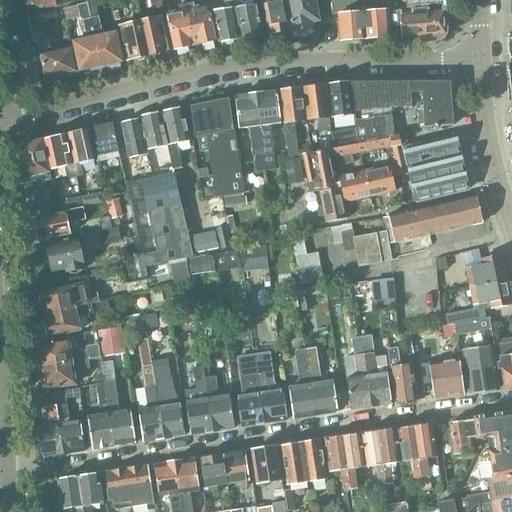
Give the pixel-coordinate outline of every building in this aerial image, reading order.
[(21,0),(24,11),(61,5),(74,1),(74,0),(21,0)] [(149,0),(152,10),(161,8),(159,0),(149,0)] [(240,39),(231,0),(223,0),(225,9),(211,11),(218,42),(240,39)] [(239,0),(231,0),(240,39),(262,36),(255,5),(241,7),(239,0)] [(319,21),(314,0),(285,0),(292,32),(294,31),(299,33),(306,32),(310,28),(312,28),(311,22),(319,21)] [(329,0),(331,8),(381,5),(395,8),(406,10),(445,6),(444,4),(443,0),(329,0)] [(262,5),(269,35),(278,34),(281,35),(286,34),(288,32),(291,31),(285,1),(262,5)] [(100,67),(89,19),(86,3),(76,6),(78,18),(81,21),(83,30),(82,32),(82,35),(85,37),(85,39),(72,42),(78,72),(82,71),(82,73),(92,71),(92,69),(100,67)] [(193,3),(185,4),(194,45),(214,41),(207,5),(194,7),(193,3)] [(194,45),(185,4),(178,6),(179,11),(166,14),(174,50),(194,45)] [(338,14),(340,41),(390,38),(389,27),(397,27),(395,8),(385,6),(372,7),(372,11),(338,14)] [(397,27),(401,26),(402,43),(436,41),(436,39),(439,39),(445,33),(445,30),(446,30),(446,27),(445,27),(444,10),(445,10),(444,7),(406,10),(395,8),(397,27)] [(21,36),(30,35),(27,19),(27,17),(18,19),(21,36)] [(32,44),(37,43),(37,42),(44,41),(39,17),(27,19),(30,35),(32,44)] [(97,17),(89,19),(100,67),(108,65),(109,67),(119,65),(118,63),(122,62),(115,33),(101,36),(97,17)] [(160,17),(140,22),(147,56),(150,56),(153,57),(157,56),(159,54),(168,52),(160,17)] [(147,56),(140,22),(119,26),(126,61),(135,59),(138,61),(143,59),(145,57),(147,56)] [(37,42),(37,43),(45,79),(63,75),(66,77),(71,76),(73,73),(75,72),(70,49),(50,53),(47,40),(44,41),(37,42)] [(10,54),(17,85),(20,85),(23,86),(29,85),(31,82),(40,80),(33,49),(10,54)] [(332,118),(353,115),(350,82),(347,83),(345,81),(340,82),(338,84),(328,85),(332,118)] [(353,115),(356,136),(357,145),(393,138),(390,108),(411,107),(411,111),(417,110),(419,128),(453,125),(450,82),(361,82),(361,83),(351,84),(351,82),(350,82),(353,115)] [(304,88),(308,120),(317,119),(318,132),(330,131),(324,85),(322,86),(320,84),(315,85),(313,87),(304,88)] [(284,123),(288,157),(298,156),(294,122),(304,121),(301,88),(298,89),(296,87),(291,88),(290,90),(280,91),(284,123)] [(277,91),(256,94),(266,171),(276,169),(274,152),(270,125),(281,123),(277,91)] [(266,171),(256,94),(235,97),(239,129),(249,127),(255,172),(266,171)] [(201,153),(208,152),(216,198),(225,196),(226,207),(245,205),(240,162),(238,162),(234,129),(233,129),(228,98),(222,99),(218,96),(212,98),(210,102),(207,103),(204,99),(198,101),(196,105),(190,106),(194,138),(199,137),(201,153)] [(171,162),(172,170),(181,168),(176,144),(188,141),(182,108),(160,113),(167,146),(171,162)] [(140,123),(146,151),(167,146),(160,113),(139,117),(140,123)] [(91,128),(97,156),(118,152),(112,123),(110,124),(107,122),(102,123),(100,126),(91,128)] [(140,123),(122,127),(128,155),(128,158),(147,155),(146,151),(140,123)] [(74,132),(65,134),(75,177),(83,175),(80,163),(93,160),(87,129),(84,130),(82,128),(76,129),(74,132)] [(75,177),(65,134),(56,136),(53,134),(48,135),(47,138),(44,139),(51,169),(64,166),(67,179),(75,177)] [(403,153),(415,202),(469,189),(456,134),(402,147),(403,153)] [(338,139),(339,148),(357,145),(356,136),(338,139)] [(339,148),(302,155),(309,193),(335,188),(333,179),(329,159),(392,147),(394,156),(403,153),(402,147),(399,137),(393,138),(357,145),(339,148)] [(51,180),(42,139),(31,142),(28,140),(22,141),(20,144),(16,145),(24,178),(40,175),(42,183),(51,180)] [(310,142),(312,151),(324,149),(322,140),(310,142)] [(395,165),(364,172),(370,197),(396,191),(393,178),(407,175),(403,153),(394,156),(395,165)] [(335,158),(337,166),(353,163),(351,155),(335,158)] [(287,162),(290,182),(304,179),(300,160),(287,162)] [(146,202),(138,203),(140,214),(148,212),(151,227),(144,229),(146,239),(154,238),(157,252),(143,255),(145,267),(192,256),(172,170),(171,162),(162,164),(164,175),(141,180),(146,202)] [(207,169),(198,170),(199,179),(208,178),(207,169)] [(339,178),(333,179),(335,188),(341,186),(345,203),(351,201),(356,200),(370,197),(364,172),(339,178)] [(323,204),(316,206),(318,215),(325,214),(326,222),(346,218),(340,187),(320,191),(323,204)] [(91,195),(80,198),(82,208),(94,205),(91,195)] [(57,207),(58,213),(82,208),(80,198),(68,200),(69,205),(57,207)] [(119,199),(106,202),(110,220),(123,217),(119,199)] [(57,212),(56,204),(38,208),(40,216),(57,212)] [(82,208),(58,213),(33,219),(36,229),(32,230),(34,239),(37,238),(38,242),(69,235),(67,223),(85,219),(82,208)] [(481,212),(445,219),(449,237),(485,231),(481,212)] [(400,213),(382,218),(390,254),(408,249),(400,213)] [(99,218),(102,230),(111,228),(109,216),(99,218)] [(382,218),(364,222),(373,258),(390,254),(382,218)] [(364,222),(347,226),(355,262),(373,258),(364,222)] [(347,226),(330,230),(338,266),(355,262),(347,226)] [(100,231),(103,243),(120,239),(118,227),(100,231)] [(330,230),(312,234),(320,270),(338,266),(330,230)] [(485,231),(449,237),(452,256),(488,249),(485,231)] [(312,234),(294,239),(302,274),(320,270),(312,234)] [(191,241),(194,253),(218,248),(215,236),(191,241)] [(46,262),(49,263),(48,267),(50,270),(51,271),(66,268),(67,273),(68,275),(69,273),(76,273),(82,270),(83,272),(84,269),(80,253),(84,252),(81,239),(45,246),(47,253),(45,256),(45,259),(46,262)] [(239,247),(241,261),(264,257),(263,243),(239,247)] [(214,255),(218,272),(240,268),(236,251),(214,255)] [(142,253),(133,255),(138,278),(147,276),(145,267),(143,255),(142,253)] [(189,259),(191,276),(214,272),(212,256),(189,259)] [(465,269),(469,287),(506,280),(501,256),(480,260),(481,266),(465,269)] [(264,257),(241,261),(243,275),(269,271),(267,257),(264,257)] [(445,258),(436,260),(438,271),(447,269),(445,258)] [(186,262),(169,266),(171,273),(187,270),(186,262)] [(395,303),(392,281),(392,278),(371,281),(374,306),(395,303)] [(506,280),(469,287),(473,306),(490,302),(491,309),(511,304),(506,280)] [(295,281),(285,282),(287,299),(297,298),(295,281)] [(43,305),(44,314),(103,301),(101,292),(73,298),(70,285),(38,292),(38,293),(36,297),(37,302),(40,304),(41,306),(43,305)] [(298,289),(306,342),(315,341),(308,298),(320,296),(319,286),(298,289)] [(181,298),(184,326),(196,324),(194,297),(181,298)] [(103,301),(44,314),(46,322),(44,322),(44,324),(42,327),(44,332),(47,334),(47,336),(79,330),(77,321),(110,314),(107,301),(103,302),(103,301)] [(485,318),(483,307),(445,315),(447,325),(485,318)] [(155,315),(146,316),(147,329),(157,328),(155,315)] [(454,325),(455,336),(491,329),(489,318),(454,325)] [(119,330),(100,333),(98,333),(102,357),(123,354),(119,330)] [(386,337),(388,346),(396,345),(394,336),(386,337)] [(371,337),(362,338),(371,408),(391,405),(385,357),(374,358),(373,354),(371,337)] [(347,387),(337,388),(341,412),(351,410),(371,408),(362,338),(352,339),(357,377),(346,379),(347,387)] [(39,358),(40,367),(88,360),(86,351),(71,353),(69,340),(37,345),(37,348),(36,350),(36,356),(39,358)] [(511,355),(511,343),(494,346),(495,357),(511,355)] [(463,350),(466,372),(496,368),(492,347),(463,350)] [(315,348),(305,350),(315,416),(337,413),(341,412),(337,388),(333,389),(332,380),(326,381),(320,375),(315,348)] [(387,350),(395,405),(413,402),(417,399),(412,364),(400,366),(397,348),(387,350)] [(315,416),(305,350),(295,351),(299,378),(295,386),(288,387),(293,419),(315,416)] [(268,354),(254,356),(264,424),(286,420),(282,390),(281,389),(278,389),(273,383),(268,354)] [(511,355),(500,357),(504,390),(511,388),(511,355)] [(153,367),(152,365),(150,356),(141,357),(149,409),(138,411),(143,442),(164,439),(153,367)] [(264,424),(254,356),(238,359),(244,395),(237,396),(242,427),(264,424)] [(431,377),(434,399),(460,395),(463,391),(459,359),(419,365),(420,378),(431,377)] [(88,360),(40,367),(42,376),(40,379),(41,384),(43,387),(44,389),(76,384),(73,371),(89,369),(88,360)] [(111,361),(101,363),(104,383),(112,382),(114,382),(111,361)] [(168,365),(153,367),(164,439),(185,436),(180,404),(172,389),(168,365)] [(213,432),(204,379),(202,366),(192,367),(197,400),(186,402),(191,435),(213,432)] [(496,368),(466,372),(469,394),(496,391),(498,387),(496,368)] [(214,377),(204,379),(213,432),(234,428),(229,395),(217,397),(214,377)] [(112,382),(104,383),(114,447),(135,443),(130,410),(117,412),(112,382)] [(114,447),(104,383),(95,385),(100,415),(87,417),(92,450),(114,447)] [(53,392),(44,394),(46,408),(56,406),(53,392)] [(66,405),(56,406),(63,455),(84,452),(79,422),(68,424),(66,405)] [(63,455),(56,406),(46,408),(49,427),(38,428),(43,458),(63,455)] [(483,448),(484,452),(489,451),(489,453),(505,451),(506,450),(511,448),(511,412),(473,418),(473,421),(476,440),(477,440),(487,438),(489,447),(483,448)] [(478,450),(477,440),(476,440),(473,421),(466,422),(463,420),(451,421),(449,424),(453,456),(477,452),(478,450)] [(432,424),(413,426),(416,441),(414,444),(416,455),(419,454),(421,464),(419,466),(421,478),(429,477),(426,459),(436,458),(432,424)] [(413,426),(396,429),(401,463),(410,461),(413,479),(421,478),(419,466),(421,464),(419,454),(416,455),(414,444),(416,441),(413,426)] [(396,429),(378,432),(380,446),(378,448),(380,459),(384,459),(385,470),(383,470),(385,485),(393,484),(390,464),(401,463),(396,429)] [(378,432),(360,434),(365,468),(375,466),(378,486),(385,485),(383,470),(385,470),(384,459),(380,459),(378,448),(380,446),(378,432)] [(360,434),(342,437),(344,451),(342,454),(344,464),(348,464),(349,475),(347,475),(350,490),(357,489),(354,469),(365,468),(360,434)] [(344,451),(342,437),(324,439),(329,473),(339,471),(342,491),(350,490),(347,475),(349,475),(348,464),(344,464),(342,454),(344,451)] [(320,440),(301,443),(307,483),(327,479),(320,440)] [(307,483),(301,443),(281,446),(287,486),(307,483)] [(282,480),(277,447),(251,451),(256,484),(282,480)] [(484,480),(489,479),(511,475),(511,448),(506,450),(505,451),(489,453),(489,451),(484,452),(483,452),(481,455),(484,480)] [(244,451),(222,455),(227,485),(238,483),(239,489),(247,487),(246,481),(249,481),(244,451)] [(227,485),(222,455),(201,458),(205,488),(208,487),(209,493),(218,492),(217,486),(227,485)] [(174,462),(181,511),(191,511),(189,493),(200,491),(195,459),(174,462)] [(171,511),(181,511),(174,462),(154,465),(159,497),(169,496),(171,511)] [(148,466),(126,470),(132,507),(149,505),(147,495),(152,494),(148,466)] [(132,507),(126,470),(104,473),(109,501),(114,500),(115,510),(132,507)] [(78,477),(83,511),(91,511),(91,506),(103,504),(99,474),(78,477)] [(467,511),(478,504),(493,502),(511,498),(511,475),(489,479),(492,496),(487,496),(487,494),(458,499),(460,511),(467,511)] [(74,511),(83,511),(78,477),(57,480),(61,510),(74,508),(74,511)] [(429,477),(421,478),(423,491),(431,490),(429,477)] [(421,478),(413,479),(415,492),(423,491),(421,478)] [(292,490),(283,491),(287,511),(295,511),(292,490)] [(352,511),(350,495),(344,496),(346,511),(352,511)] [(511,511),(511,498),(493,502),(494,511),(511,511)] [(438,504),(440,511),(455,511),(453,501),(438,504)] [(406,503),(388,505),(389,511),(392,511),(407,510),(406,503)]
